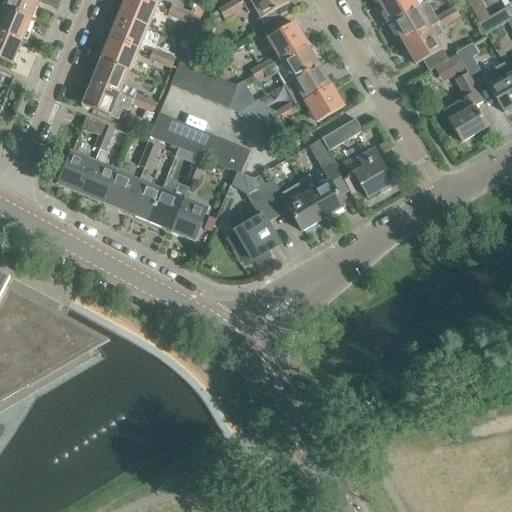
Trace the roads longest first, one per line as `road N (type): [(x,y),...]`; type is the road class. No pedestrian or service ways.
road 1 (tertiary): [(236,342),(7,210)]
road 2 (unclassified): [(236,342),(324,271),(440,199)]
road 3 (residential): [(440,199),(323,0)]
road 4 (residential): [(7,210),(92,0)]
road 5 (tertiary): [(345,511),(236,342)]
